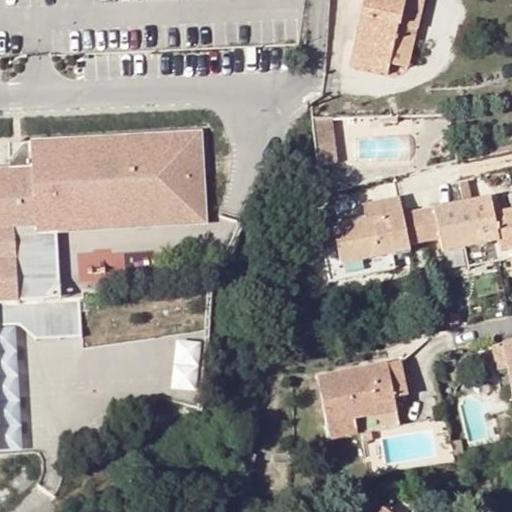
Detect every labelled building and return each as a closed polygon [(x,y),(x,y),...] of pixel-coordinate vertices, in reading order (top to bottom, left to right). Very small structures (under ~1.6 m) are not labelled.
[(364,0),(352,56),(389,64),(396,35),(384,32),(386,24),(398,27),(416,31),(423,0),(364,0)] [(384,32),(396,35),(398,27),(386,24),(384,32)] [(389,64),(352,56),(350,68),(386,77),(389,64)] [(330,119),(312,121),(317,165),(335,162),(330,119)] [(206,225),(201,134),(31,143),(32,169),(10,170),(0,170),(0,303),(19,303),(15,235),(15,228),(35,228),(36,234),(206,225)] [(31,143),(8,144),(10,170),(32,169),(31,143)] [(491,198),(420,212),(425,245),(441,242),(443,253),(465,250),(466,259),(501,252),(501,254),(511,252),(511,211),(495,214),(491,198)] [(327,269),(393,257),(408,254),(408,247),(425,245),(420,212),(404,216),(399,199),(364,206),(366,222),(320,231),(327,269)] [(501,252),(466,259),(468,268),(503,261),(501,254),(501,252)] [(503,261),(511,259),(511,252),(501,254),(503,261)] [(393,257),(327,269),(330,281),(394,270),(393,257)] [(169,397),(191,401),(200,342),(178,339),(169,397)] [(497,371),(508,369),(504,343),(492,345),(497,371)] [(402,361),(388,364),(395,398),(408,396),(402,361)] [(319,377),(330,441),(400,427),(395,398),(388,364),(319,377)] [(269,511),(245,503),(242,509),(247,511),(269,511)]
